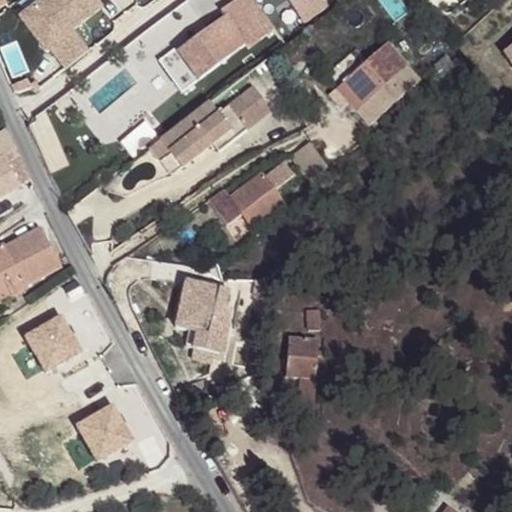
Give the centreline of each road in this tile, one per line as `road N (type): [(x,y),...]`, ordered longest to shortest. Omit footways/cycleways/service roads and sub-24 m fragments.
road 1 (residential): [(224,511),(89,283),(0,91)]
road 2 (unknown): [(89,283),(169,220),(342,118)]
